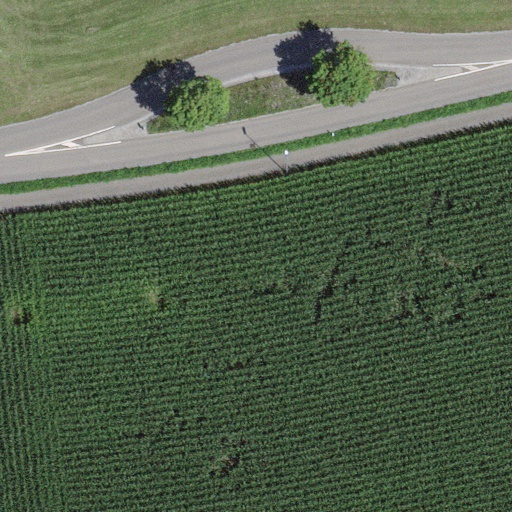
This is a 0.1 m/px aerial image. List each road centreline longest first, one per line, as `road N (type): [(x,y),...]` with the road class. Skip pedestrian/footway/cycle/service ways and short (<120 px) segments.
road 1 (residential): [(507,63),(293,54),(202,75),(114,121),(0,155)]
road 2 (residential): [(0,155),(157,159),(405,107),(507,63)]
